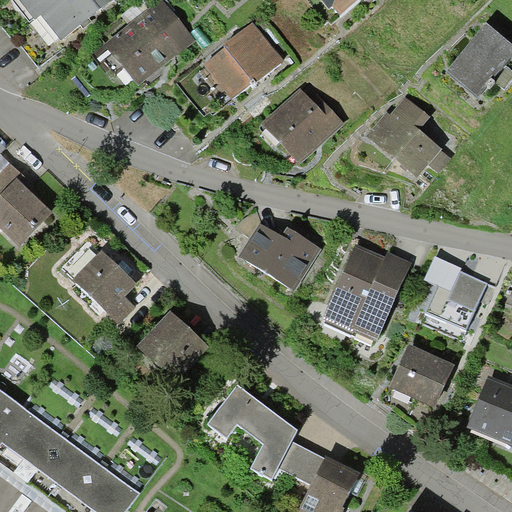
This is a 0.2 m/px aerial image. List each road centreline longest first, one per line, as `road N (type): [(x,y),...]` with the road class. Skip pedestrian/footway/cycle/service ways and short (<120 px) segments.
road 1 (residential): [(478,511),(278,369),(6,116)]
road 2 (residential): [(6,116),(47,116),(185,174),(511,247)]
